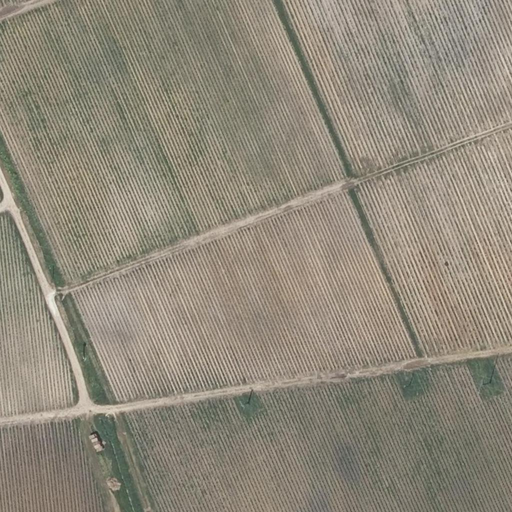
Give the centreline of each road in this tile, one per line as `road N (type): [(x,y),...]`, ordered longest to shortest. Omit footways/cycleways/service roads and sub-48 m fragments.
road 1 (track): [(511,345),(0,419)]
road 2 (track): [(88,407),(0,176)]
